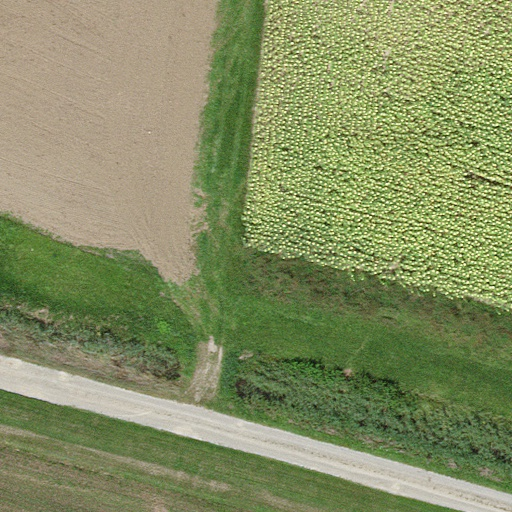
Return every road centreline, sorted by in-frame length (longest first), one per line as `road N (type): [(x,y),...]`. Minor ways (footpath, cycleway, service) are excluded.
road 1 (track): [(505,511),(0,367)]
road 2 (track): [(201,425),(246,0)]
